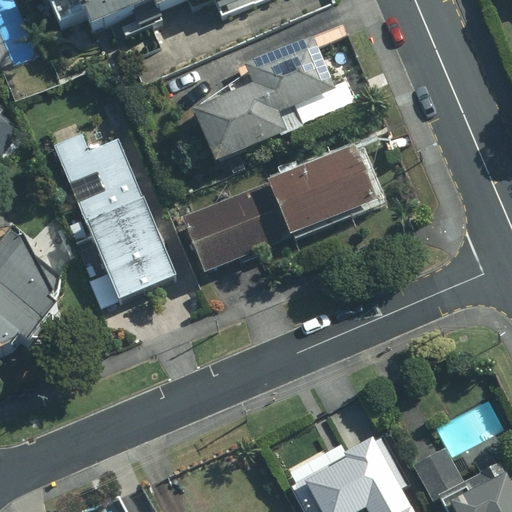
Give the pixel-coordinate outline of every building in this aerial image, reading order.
[(86,0),(100,32),(167,4),(169,11),(196,0),(86,0)] [(255,72),(264,91),(205,116),(226,166),(295,138),(287,118),(344,95),(323,44),(255,72)] [(0,159),(4,163),(27,135),(0,112),(0,159)] [(120,143),(94,155),(86,137),(60,149),(130,303),(182,279),(120,143)] [(385,203),(362,151),(284,184),(306,237),(385,203)] [(274,187),(191,222),(214,275),(296,240),(274,187)] [(23,234),(0,261),(0,349),(8,356),(29,341),(36,345),(65,309),(65,268),(23,234)] [(387,441),(296,490),(307,511),(363,511),(370,509),(371,511),(417,511),(406,491),(412,488),(387,441)] [(451,451),(417,467),(434,501),(468,484),(451,451)] [(511,511),(511,482),(460,509),(461,511),(511,511)]
